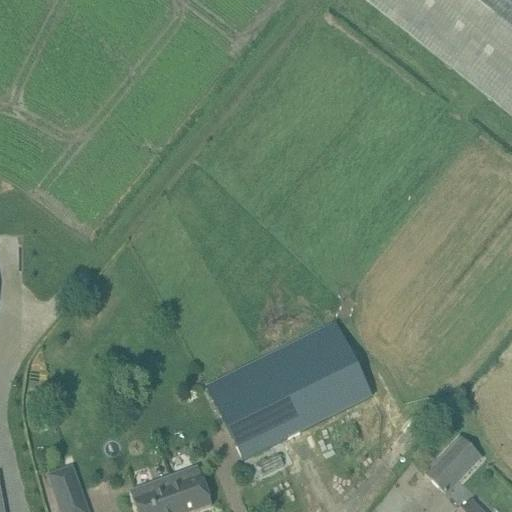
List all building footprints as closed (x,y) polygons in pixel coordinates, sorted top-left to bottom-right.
[(511,0),(364,0),(511,117),(511,0)] [(221,420),(243,462),(371,399),(334,326),(207,388),(221,420)] [(481,458),(460,438),(424,476),(445,496),(481,458)] [(197,469),(130,493),(136,511),(198,511),(211,507),(197,469)] [(49,478),(60,511),(85,511),(71,470),(49,478)]
